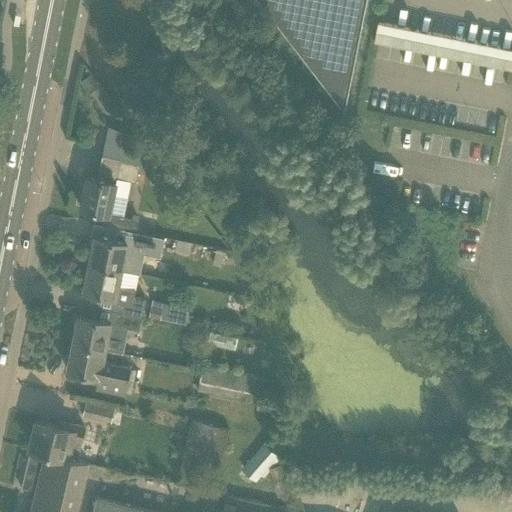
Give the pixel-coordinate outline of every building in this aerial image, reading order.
[(365,0),(262,0),(274,14),(344,107),(362,22),(365,0)] [(511,68),(511,65),(511,47),(375,20),(370,40),(511,68)] [(99,86),(90,74),(80,81),(90,93),(99,86)] [(106,132),(102,156),(141,162),(145,138),(106,132)] [(140,164),(103,156),(98,178),(87,176),(81,208),(105,214),(103,225),(136,232),(138,219),(124,216),(127,196),(116,194),(118,183),(116,182),(116,178),(136,181),(140,164)] [(137,246),(139,237),(128,234),(127,242),(95,236),(89,264),(121,270),(125,255),(142,259),(145,247),(137,246)] [(89,305),(89,306),(142,316),(145,298),(135,296),(136,289),(118,286),(121,270),(89,264),(84,292),(114,298),(112,310),(89,305)] [(163,307),(151,305),(149,318),(160,320),(163,307)] [(139,330),(142,316),(89,306),(86,316),(79,315),(73,344),(105,350),(123,354),(128,328),(139,330)] [(103,361),(105,350),(73,344),(68,371),(99,377),(97,386),(125,392),(130,366),(103,361)] [(247,401),(249,392),(233,388),(237,373),(203,365),(198,390),(247,401)] [(233,388),(249,392),(260,394),(263,378),(237,373),(233,388)] [(111,421),(114,410),(86,403),(83,414),(111,421)] [(204,484),(209,466),(218,468),(221,456),(227,428),(214,425),(213,424),(191,419),(180,466),(183,467),(183,480),(191,482),(191,481),(204,484)] [(46,453),(45,455),(87,464),(88,460),(67,456),(72,437),(81,439),(85,426),(61,420),(59,425),(37,420),(30,449),(46,453)] [(283,449),(268,437),(241,469),(255,481),(260,475),(264,478),(270,471),(274,485),(278,484),(283,497),(295,495),(286,463),(276,465),(284,456),(280,452),(283,449)] [(75,511),(87,464),(45,455),(41,472),(42,473),(32,511),(21,511),(75,511)] [(386,511),(222,511),(215,510),(214,511),(155,511),(96,498),(92,511),(395,511),(387,510),(386,511)]
